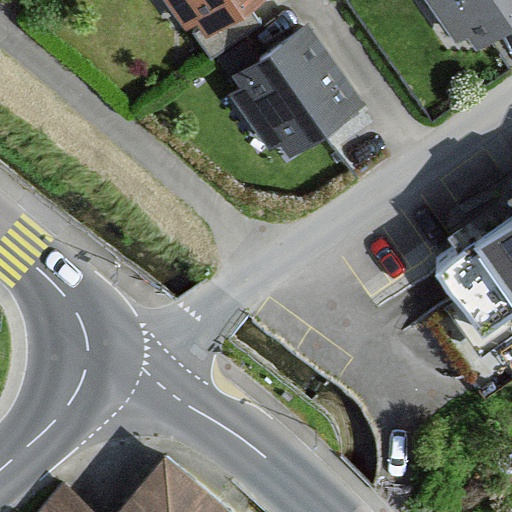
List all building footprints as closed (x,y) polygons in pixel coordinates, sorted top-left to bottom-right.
[(158,0),(186,44),(256,0),(158,0)] [(511,0),(420,0),(456,57),(511,21),(511,0)] [(274,162),(365,103),(313,23),(222,82),(274,162)] [(481,339),(511,317),(511,197),(425,259),(481,339)] [(234,511),(165,457),(121,511),(93,511),(54,481),(29,511),(234,511)]
